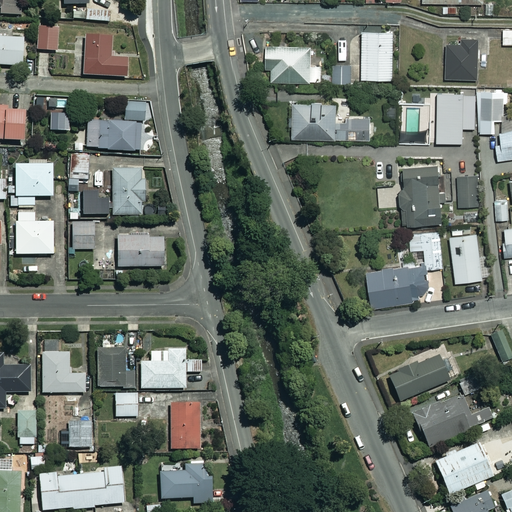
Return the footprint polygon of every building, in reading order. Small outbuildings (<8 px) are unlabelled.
[(0,0),(0,8),(2,9),(2,15),(24,14),(23,0),(0,0)] [(62,28),(40,27),(39,50),(61,51),(62,28)] [(397,33),(364,33),(365,81),(397,80),(397,33)] [(0,36),(0,64),(25,66),(26,38),(0,36)] [(115,38),(85,37),(84,75),(131,77),(132,58),(114,58),(115,38)] [(350,38),(338,38),(338,59),(350,59),(350,38)] [(480,47),(447,47),(446,80),(479,80),(480,47)] [(313,48),(268,48),(269,71),(274,71),(274,83),(323,83),(323,64),(313,64),(313,48)] [(353,83),(353,63),(335,64),(336,84),(353,83)] [(507,90),(479,90),(479,133),(497,133),(497,122),(507,122),(507,90)] [(422,104),(422,93),(402,93),(402,104),(422,104)] [(474,93),(460,94),(460,103),(474,103),(474,93)] [(147,104),(127,102),(126,122),(90,120),(88,148),(144,152),(147,104)] [(339,105),(292,104),(291,127),(295,127),(295,139),(373,140),(373,119),(339,119),(339,105)] [(451,104),(431,104),(431,140),(451,139),(451,104)] [(427,105),(405,106),(405,117),(427,117),(427,105)] [(7,107),(0,106),(0,139),(30,142),(32,110),(7,108),(7,107)] [(399,107),(387,107),(388,119),(399,118),(399,107)] [(477,112),(456,113),(456,121),(477,121),(477,112)] [(511,133),(503,134),(504,144),(499,144),(500,160),(511,159),(511,133)] [(91,156),(71,155),(70,188),(80,189),(80,180),(90,180),(91,156)] [(59,176),(55,176),(54,165),(49,165),(49,160),(30,160),(30,165),(18,165),(18,187),(9,187),(9,194),(18,194),(18,196),(12,197),(12,207),(36,206),(36,197),(55,196),(55,179),(59,179),(59,176)] [(446,223),(442,166),(407,169),(409,189),(402,189),(404,226),(446,223)] [(114,190),(111,190),(111,205),(114,205),(114,215),(145,216),(145,169),(115,169),(114,190)] [(481,207),(479,175),(458,177),(460,208),(481,207)] [(8,179),(0,179),(0,199),(8,200),(8,179)] [(511,220),(511,202),(497,203),(498,221),(511,220)] [(36,212),(20,212),(20,222),(18,222),(18,255),(55,255),(55,223),(36,223),(36,212)] [(96,223),(73,223),(73,250),(96,250),(96,223)] [(428,262),(429,269),(445,268),(442,232),(411,234),(412,251),(427,250),(428,262)] [(480,234),(453,237),(458,283),(486,280),(480,234)] [(165,236),(118,237),(119,268),(166,267),(165,236)] [(421,285),(427,284),(426,273),(429,273),(429,269),(428,262),(423,262),(424,267),(370,272),(373,306),(417,302),(417,300),(422,299),(421,285)] [(511,358),(511,352),(503,332),(491,337),(502,363),(511,358)] [(187,349),(153,350),(153,362),(143,362),(143,389),(187,388),(187,374),(203,374),(203,361),(188,361),(187,349)] [(127,350),(99,350),(100,388),(139,387),(139,372),(127,372),(127,350)] [(9,354),(0,354),(0,409),(10,409),(10,394),(33,393),(32,364),(9,365),(9,354)] [(71,375),(70,354),(42,354),(43,394),(86,393),(86,374),(71,375)] [(452,381),(441,355),(390,376),(400,401),(452,381)] [(470,379),(461,381),(465,395),(473,393),(470,379)] [(142,394),(118,394),(118,427),(143,427),(142,394)] [(460,399),(458,395),(416,415),(432,448),(480,425),(466,396),(460,399)] [(199,403),(165,404),(165,424),(170,424),(171,449),(200,449),(199,403)] [(39,411),(19,411),(18,444),(38,444),(39,411)] [(72,421),(72,429),(62,429),(63,448),(93,447),(93,421),(72,421)] [(485,451),(482,443),(437,461),(451,495),(495,476),(490,464),(500,460),(495,447),(485,451)] [(48,466),(47,456),(32,458),(33,467),(48,466)] [(186,460),(186,471),(162,472),(163,499),(195,498),(196,504),(214,503),(212,470),(209,470),(209,458),(186,460)] [(42,474),(44,511),(96,509),(96,506),(126,504),(124,467),(105,468),(106,473),(59,476),(59,473),(42,474)] [(20,511),(23,473),(0,471),(0,511),(20,511)] [(511,511),(511,489),(502,493),(509,511),(511,511)] [(489,511),(498,508),(489,490),(453,506),(455,511),(489,511)]
